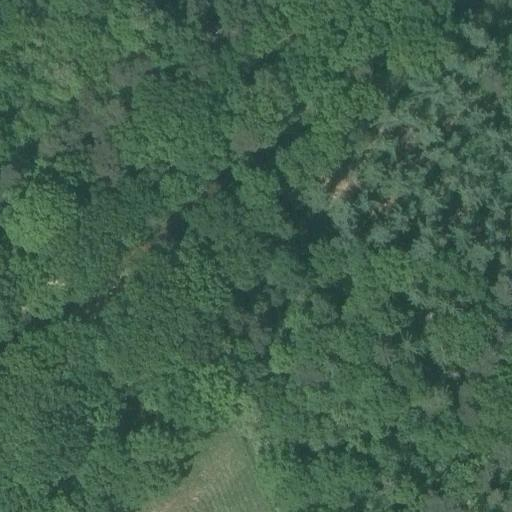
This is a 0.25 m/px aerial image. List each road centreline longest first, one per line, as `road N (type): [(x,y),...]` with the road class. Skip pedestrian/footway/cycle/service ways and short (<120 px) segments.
road 1 (track): [(0,484),(72,427),(130,321),(178,288)]
road 2 (track): [(287,511),(261,473),(234,390),(178,288)]
road 3 (track): [(440,511),(511,373)]
